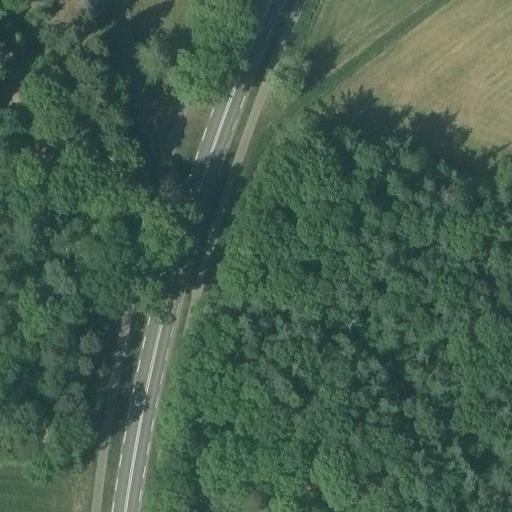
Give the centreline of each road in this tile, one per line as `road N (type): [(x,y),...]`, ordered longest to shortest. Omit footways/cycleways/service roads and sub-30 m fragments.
road 1 (unclassified): [(0,44),(107,252),(137,286),(171,296)]
road 2 (secondary): [(171,296),(192,203),(271,0)]
road 3 (secondary): [(124,511),(171,296)]
